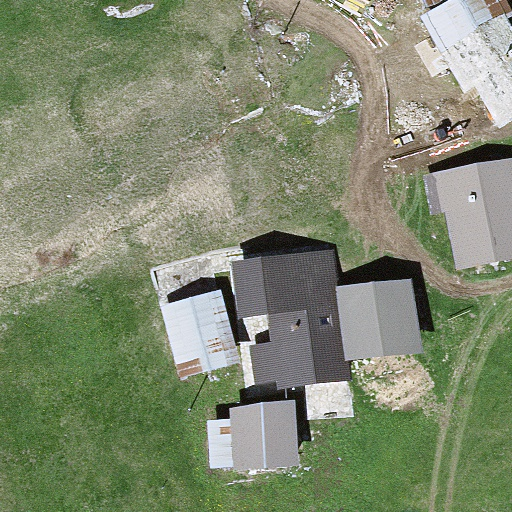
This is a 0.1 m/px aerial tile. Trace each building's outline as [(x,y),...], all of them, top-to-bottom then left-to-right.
[(511,0),(495,0),(437,34),(486,109),(498,100),(511,121),(511,0)] [(511,172),(456,187),(481,285),(511,277),(511,172)] [(340,258),(254,276),(267,336),(353,317),(340,258)] [(429,286),(359,299),(373,372),(443,359),(429,286)] [(238,303),(181,321),(204,393),(261,375),(238,303)] [(291,354),(268,359),(276,396),(299,391),(302,406),(367,392),(353,324),(288,337),(291,354)] [(317,413),(255,421),(264,485),(326,477),(317,413)]
